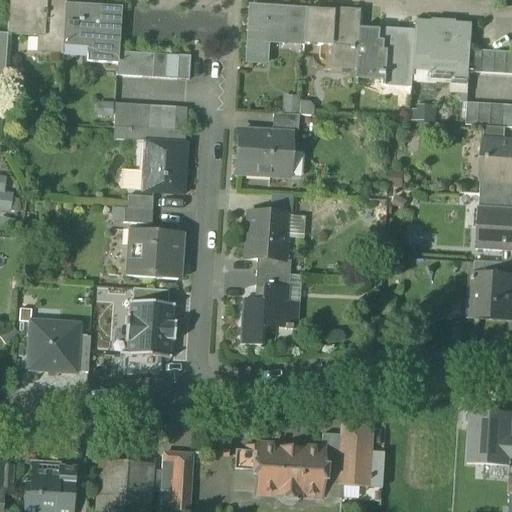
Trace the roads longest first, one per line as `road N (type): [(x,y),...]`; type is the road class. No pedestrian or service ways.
road 1 (residential): [(214,0),(198,395)]
road 2 (residential): [(198,395),(511,368)]
road 3 (residential): [(0,418),(198,395)]
road 4 (residential): [(362,0),(447,6),(511,29)]
